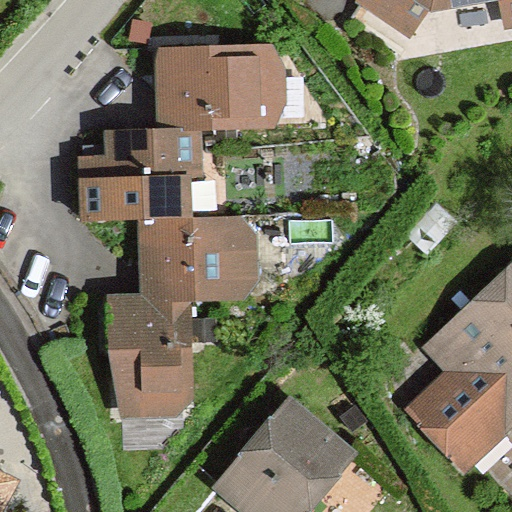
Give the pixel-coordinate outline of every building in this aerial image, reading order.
[(385,0),(397,10),(400,6),(404,0),(385,0)] [(511,0),(427,0),(435,6),(468,0),(509,0),(511,13),(511,0)] [(92,220),(149,216),(151,297),(113,298),(112,347),(122,348),(123,405),(183,405),(184,348),(195,347),(195,297),(201,296),(202,289),(243,288),(241,227),(202,229),(201,214),(189,214),(188,175),(202,174),(201,127),(220,125),(220,116),(287,113),(286,51),(218,55),(219,44),(171,45),(171,57),(171,126),(120,130),(120,155),(92,156),(92,220)] [(474,360),(456,378),(507,431),(511,430),(511,428),(511,277),(451,335),(474,360)] [(221,496),(240,511),(302,511),(346,460),(346,458),(291,412),(221,496)] [(0,498),(14,475),(26,481),(28,476),(0,463),(0,498)]
